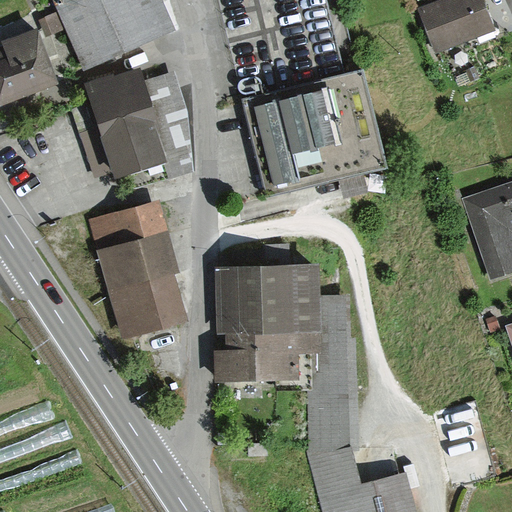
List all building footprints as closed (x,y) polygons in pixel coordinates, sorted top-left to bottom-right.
[(54,0),(84,71),(175,30),(162,0),(54,0)] [(483,0),(437,0),(419,7),(437,54),(496,31),(483,0)] [(0,104),(0,105),(56,84),(35,29),(4,41),(7,51),(0,53),(0,104)] [(139,68),(87,87),(93,102),(73,109),(94,178),(112,171),(119,194),(193,169),(187,111),(175,72),(143,83),(139,68)] [(362,71),(244,99),(268,196),(386,167),(362,71)] [(511,182),(464,198),(491,280),(511,273),(511,182)] [(162,201),(89,221),(122,339),(190,321),(178,277),(183,275),(162,201)] [(319,265),(215,269),(216,335),(226,334),(226,350),(215,350),(215,384),(276,381),(276,386),(302,385),(302,390),(308,391),(315,391),(314,356),(321,356),(319,296),(319,265)] [(349,295),(319,296),(321,356),(314,356),(315,391),(308,391),(310,449),(353,447),(353,451),(359,451),(355,339),(351,339),(349,295)] [(511,323),(503,326),(511,354),(511,323)] [(450,445),(462,483),(497,472),(485,434),(450,445)] [(310,449),(307,449),(323,511),(416,511),(405,472),(362,484),(353,451),(353,447),(310,449)]
